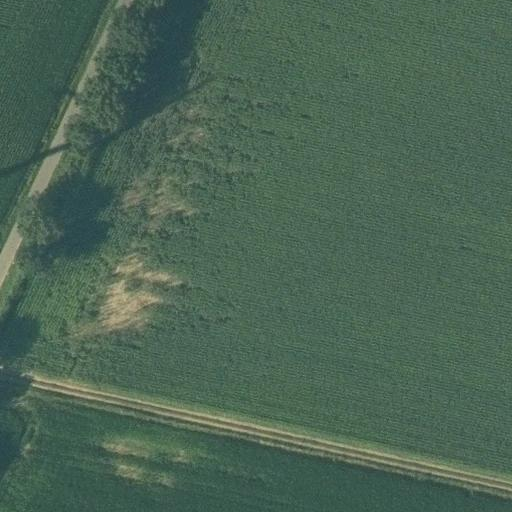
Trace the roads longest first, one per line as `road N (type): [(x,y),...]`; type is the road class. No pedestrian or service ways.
road 1 (track): [(511,484),(0,373)]
road 2 (unclassified): [(0,273),(126,0)]
